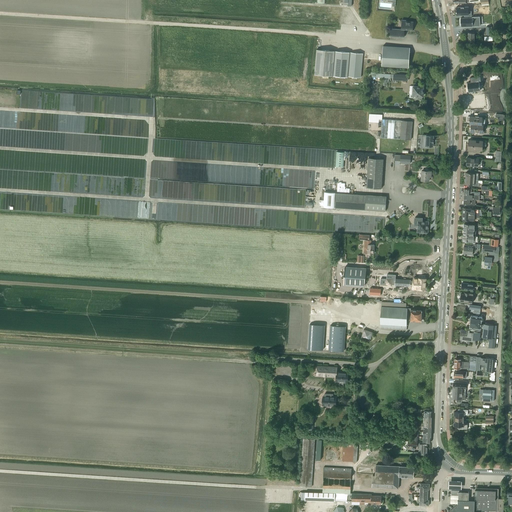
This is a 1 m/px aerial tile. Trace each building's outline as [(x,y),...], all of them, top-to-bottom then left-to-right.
[(454,11),(454,12),(454,15),(462,14),(462,16),(469,16),(469,11),(466,11),(466,6),(454,7),(454,11)] [(472,17),(472,18),(460,18),(461,26),(473,26),(473,22),(480,21),(480,16),(472,17)] [(407,21),(407,20),(402,20),(401,30),(391,29),(390,36),(404,37),(404,30),(413,30),(413,22),(407,21)] [(409,68),(410,48),(383,46),(382,66),(409,68)] [(332,76),(335,51),(317,49),(314,74),(332,76)] [(347,77),(350,52),(336,51),(333,76),(347,77)] [(361,77),(363,53),(351,52),(348,76),(361,77)] [(467,83),(468,92),(469,92),(480,90),(480,91),(479,82),(481,82),(480,76),(470,78),(470,83),(467,83)] [(415,86),(413,86),(413,98),(418,98),(418,95),(423,95),(424,95),(424,91),(423,91),(423,86),(421,86),(421,84),(416,84),(415,86)] [(474,100),(469,100),(471,109),(483,107),(482,102),(485,101),(484,95),(473,96),(474,100)] [(470,117),(470,124),(471,124),(481,125),(482,119),(482,117),(470,117)] [(382,119),(380,138),(411,140),(412,121),(382,119)] [(471,124),(471,132),(482,132),(483,125),(481,125),(471,124)] [(422,139),(422,147),(428,148),(428,146),(435,146),(436,136),(426,135),(426,139),(422,139)] [(468,149),(482,150),(482,140),(468,140),(468,149)] [(336,152),(335,167),(343,167),(344,152),(336,152)] [(368,158),(366,188),(381,189),(383,159),(368,158)] [(478,166),(478,158),(466,158),(466,165),(478,166)] [(422,180),(429,181),(429,177),(431,177),(431,171),(422,171),(422,180)] [(324,192),(323,207),(334,208),(335,193),(324,192)] [(386,196),(366,195),(336,193),(335,208),(385,211),(386,196)] [(418,225),(418,231),(428,232),(428,228),(429,228),(429,226),(428,226),(428,222),(422,221),(422,218),(415,218),(415,225),(418,225)] [(359,235),(359,240),(362,240),(364,240),(364,254),(374,254),(374,245),(371,245),(371,240),(369,240),(369,235),(359,235)] [(473,244),(473,246),(464,245),(463,254),(472,255),(472,250),(475,251),(475,248),(480,248),(480,245),(473,244)] [(364,286),(366,268),(346,267),(344,284),(364,286)] [(381,278),(380,283),(382,283),(382,284),(386,284),(386,285),(392,285),(395,285),(410,286),(410,285),(413,285),(413,281),(410,281),(410,280),(395,279),(396,275),(387,274),(386,274),(386,278),(386,279),(381,279),(381,278)] [(418,288),(418,289),(425,289),(426,279),(419,278),(413,278),(413,281),(413,285),(413,288),(418,288)] [(466,293),(465,295),(460,294),(459,302),(472,303),(473,294),(466,293)] [(411,310),(411,308),(409,308),(409,306),(406,306),(406,303),(381,302),(380,329),(406,330),(407,320),(421,321),(422,310),(411,310)] [(471,305),(471,309),(473,309),(473,313),(480,314),(481,306),(471,305)] [(482,306),(481,314),(486,314),(485,321),(493,322),(494,308),(482,306)] [(484,323),(482,336),(482,337),(489,338),(495,339),(496,339),(497,326),(493,325),(484,323)] [(310,324),(308,349),(323,350),(325,325),(310,324)] [(330,325),(329,350),(344,351),(345,326),(330,325)] [(460,330),(460,335),(462,336),(461,340),(473,341),(473,339),(479,339),(480,333),(473,332),(469,331),(460,330)] [(468,369),(468,371),(475,371),(476,362),(476,356),(470,355),(469,361),(468,369)] [(481,357),(480,364),(484,365),(483,371),(493,372),(495,359),(481,357)] [(454,359),(454,369),(459,369),(459,370),(468,371),(468,369),(463,368),(463,362),(460,361),(460,360),(454,359)] [(337,372),(337,367),(317,366),(317,375),(336,377),(336,382),(347,382),(348,373),(337,372)] [(452,391),(452,393),(453,393),(465,393),(465,382),(453,382),(452,391)] [(452,394),(452,398),(457,398),(457,399),(456,402),(461,402),(461,399),(465,400),(465,393),(453,393),(452,393),(452,394)] [(325,394),(325,396),(323,396),(323,398),(322,399),(322,403),(323,404),(324,404),(324,406),(335,406),(336,397),(332,397),(332,394),(325,394)] [(454,419),(464,419),(464,414),(468,414),(468,410),(458,409),(458,412),(454,412),(454,419)] [(464,424),(464,419),(454,419),(454,426),(458,426),(458,429),(467,429),(468,424),(464,424)] [(311,487),(315,439),(303,438),(300,486),(311,487)] [(427,445),(420,445),(420,444),(418,443),(417,444),(417,442),(410,442),(410,441),(408,441),(407,446),(410,446),(418,447),(419,447),(419,452),(414,452),(414,455),(419,456),(419,454),(427,454),(427,445)] [(344,443),(342,461),(357,462),(358,444),(344,443)] [(413,477),(414,467),(376,464),(375,475),(373,474),(372,487),(398,488),(399,476),(413,477)] [(350,490),(351,469),(324,467),(323,488),(350,490)] [(462,481),(449,480),(448,488),(461,489),(462,481)] [(420,495),(420,497),(422,497),(422,500),(426,500),(426,499),(428,499),(428,491),(426,491),(426,489),(423,489),(423,491),(420,491),(420,495)] [(495,490),(477,490),(475,489),(474,500),(476,501),(476,510),(490,510),(489,511),(502,511),(503,499),(495,499),(495,490)] [(457,504),(449,511),(464,511),(473,511),(474,500),(469,500),(469,492),(462,492),(459,492),(459,491),(451,490),(451,495),(458,495),(458,500),(457,504)] [(305,499),(305,500),(335,501),(335,499),(335,493),(305,492),(305,499)] [(335,493),(335,499),(352,501),(352,494),(335,493)] [(352,501),(357,501),(371,502),(371,504),(381,505),(381,496),(372,496),(372,494),(357,494),(352,494),(352,501)] [(417,501),(417,503),(420,503),(419,506),(420,506),(428,506),(429,500),(427,500),(428,499),(426,499),(426,500),(422,500),(422,497),(420,497),(418,497),(418,499),(417,501)]
